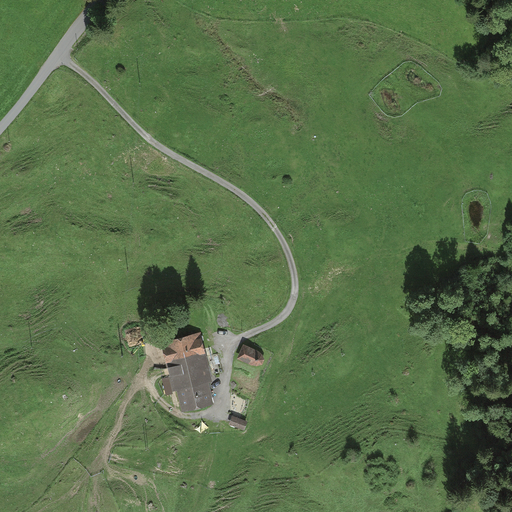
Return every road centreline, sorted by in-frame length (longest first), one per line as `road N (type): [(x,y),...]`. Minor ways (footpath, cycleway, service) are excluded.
road 1 (track): [(56,55),(152,141),(250,201),(283,241),(294,273),(287,311),(229,352),(216,408),(163,480),(162,511)]
road 2 (unclassified): [(0,128),(101,0)]
